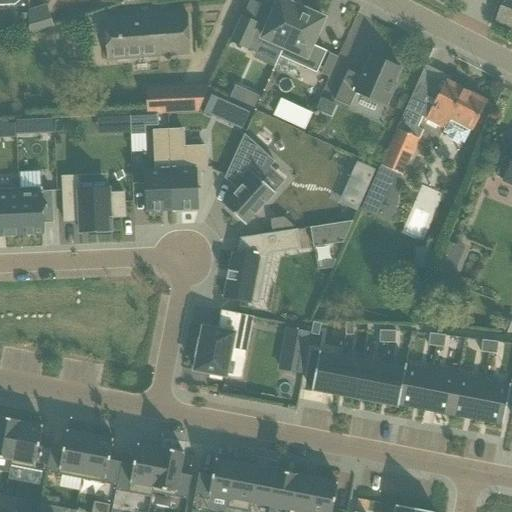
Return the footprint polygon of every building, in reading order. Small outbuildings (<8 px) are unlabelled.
[(259,40),(258,43),(280,53),(282,54),(302,8),(298,6),(300,3),(293,0),(276,0),(259,41),(259,40)] [(511,0),(502,0),(495,22),(511,28),(511,0)] [(27,32),(50,25),(44,4),(21,10),(27,32)] [(280,53),(278,57),(313,73),(316,74),(326,53),(323,51),(314,47),(326,18),(321,16),(322,13),(307,6),(306,9),(302,8),(282,54),(280,53)] [(105,58),(189,54),(187,15),(104,19),(105,58)] [(242,17),(230,42),(247,50),(258,24),(242,17)] [(377,62),(370,59),(361,77),(348,71),(334,101),(349,108),(356,94),(386,107),(396,84),(394,83),(400,69),(397,68),(399,65),(387,60),(385,63),(379,60),(377,62)] [(441,94),(418,83),(410,102),(380,167),(360,211),(374,217),(383,198),(394,173),(398,174),(403,176),(419,139),(423,131),(417,128),(422,117),(428,120),(427,122),(443,130),(445,131),(443,133),(446,135),(445,138),(458,145),(460,142),(464,144),(470,131),(475,134),(489,106),(447,83),(441,94)] [(247,92),(242,104),(254,109),(259,97),(247,92)] [(206,93),(156,95),(157,115),(198,114),(206,93)] [(211,96),(203,114),(220,121),(227,104),(211,96)] [(316,111),(330,117),(335,105),(321,99),(316,111)] [(147,116),(130,116),(130,134),(130,136),(145,135),(145,127),(158,127),(157,115),(147,116)] [(130,116),(118,117),(119,135),(130,134),(130,116)] [(49,120),(32,121),(33,135),(50,134),(49,120)] [(184,129),(168,130),(172,212),(198,210),(197,186),(201,186),(200,173),(207,172),(206,147),(185,147),(184,129)] [(154,172),(144,172),(146,213),(172,212),(168,130),(152,131),(154,172)] [(238,191),(223,207),(245,226),(274,194),(259,180),(270,167),(274,162),(244,135),(224,179),(238,191)] [(511,161),(511,162),(504,159),(497,177),(504,180),(503,182),(511,185),(511,161)] [(348,181),(368,189),(376,171),(356,162),(348,181)] [(79,221),(80,233),(111,232),(110,218),(125,218),(124,194),(109,194),(109,190),(80,191),(80,177),(62,178),(64,222),(79,221)] [(42,188),(19,189),(21,236),(44,235),(44,224),(53,224),(52,192),(42,192),(42,188)] [(0,236),(21,236),(19,189),(0,190),(0,236)] [(270,220),(272,234),(297,230),(283,218),(270,220)] [(344,243),(353,222),(310,228),(310,229),(311,229),(313,248),(344,243)] [(297,231),(297,230),(272,234),(261,235),(261,237),(262,237),(258,258),(233,253),(229,272),(228,271),(228,273),(229,273),(228,280),(227,280),(226,281),(228,281),(224,300),(251,305),(251,304),(259,306),(260,304),(252,303),(255,284),(262,286),(269,254),(300,249),(297,231)] [(449,243),(437,273),(452,279),(464,249),(449,243)] [(413,248),(414,270),(431,269),(431,248),(413,248)] [(202,328),(199,342),(198,342),(195,357),(196,357),(193,371),(210,374),(209,379),(220,381),(221,376),(225,377),(229,355),(245,358),(253,317),(220,311),(216,331),(202,328)] [(313,323),(311,335),(318,336),(321,325),(313,323)] [(346,324),(345,336),(353,336),(354,324),(346,324)] [(286,329),(278,371),(302,375),(310,333),(286,329)] [(380,331),(379,343),(387,343),(388,331),(380,331)] [(388,331),(387,343),(395,344),(396,332),(388,331)] [(430,335),(428,346),(436,347),(438,336),(430,335)] [(438,336),(436,347),(444,348),(446,337),(438,336)] [(482,341),(481,353),(489,354),(490,342),(482,341)] [(490,342),(489,354),(497,355),(498,343),(490,342)] [(319,352),(311,392),(313,393),(333,397),(334,394),(341,359),(341,356),(321,352),(319,352)] [(334,394),(333,397),(355,401),(355,398),(362,363),(362,361),(341,356),(341,359),(334,394)] [(355,398),(355,401),(376,405),(376,402),(383,367),(384,365),(362,361),(362,363),(355,398)] [(376,402),(376,405),(396,409),(397,409),(406,365),(405,365),(404,369),(384,365),(383,367),(376,402)] [(406,365),(397,409),(398,409),(398,407),(424,412),(424,410),(432,372),(432,370),(407,365),(406,365)] [(424,410),(424,412),(450,417),(450,415),(458,377),(458,375),(432,370),(432,372),(424,410)] [(450,415),(450,417),(476,422),(476,420),(483,382),(484,380),(458,375),(458,377),(450,415)] [(476,420),(476,422),(501,427),(503,427),(511,385),(509,385),(484,380),(483,382),(476,420)] [(0,471),(9,473),(11,466),(10,466),(11,461),(11,462),(19,422),(0,418),(0,471)] [(11,461),(10,466),(11,466),(46,473),(50,450),(39,447),(43,426),(19,422),(11,462),(11,461)] [(50,450),(46,473),(81,480),(90,436),(67,431),(62,452),(50,450)] [(90,436),(81,480),(116,487),(121,463),(109,461),(113,440),(90,436)] [(116,487),(116,491),(152,498),(153,494),(152,494),(153,489),(161,449),(137,445),(133,466),(121,463),(116,487)] [(153,489),(152,494),(153,494),(187,500),(192,477),(180,475),(184,454),(161,449),(153,489)] [(199,474),(194,498),(209,501),(209,496),(229,500),(227,509),(228,509),(236,464),(215,460),(212,477),(199,474)] [(236,464),(228,509),(241,511),(247,511),(256,468),(236,464)] [(256,468),(247,511),(249,511),(251,504),(270,508),(276,472),(256,468)] [(276,472),(270,508),(290,511),(297,475),(276,472)] [(297,475),(290,511),(291,511),(310,511),(317,479),(297,475)] [(317,479),(310,511),(332,511),(338,483),(317,479)]
